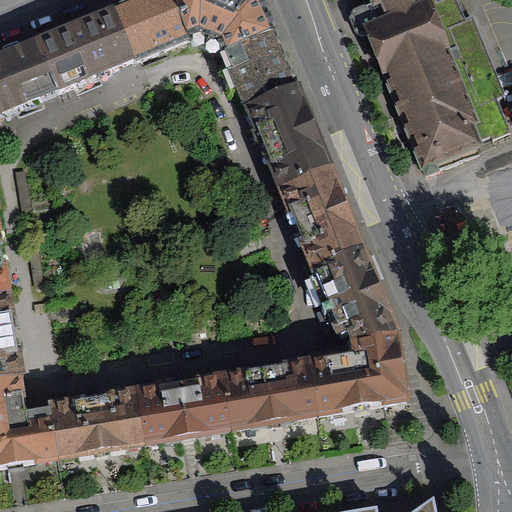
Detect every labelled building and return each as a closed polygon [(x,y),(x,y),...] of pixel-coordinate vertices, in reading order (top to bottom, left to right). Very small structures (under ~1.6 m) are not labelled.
[(173,37),(158,0),(133,0),(103,12),(124,64),(176,44),(173,37)] [(158,0),(173,37),(185,34),(205,40),(213,56),(272,33),(257,0),(158,0)] [(511,168),(511,0),(329,0),(414,208),(511,168)] [(124,64),(103,12),(54,32),(76,84),(124,64)] [(0,114),(76,84),(54,32),(0,53),(0,114)] [(272,33),(213,56),(235,112),(294,89),(272,33)] [(267,194),(326,172),(294,89),(235,112),(267,194)] [(299,277),(358,255),(326,172),(267,194),(299,277)] [(337,349),(393,340),(358,255),(299,277),(327,343),(335,341),(337,349)] [(0,298),(0,382),(10,381),(14,380),(0,298)] [(337,349),(339,362),(306,368),(316,422),(402,407),(393,340),(337,349)] [(306,368),(225,382),(234,435),(316,422),(306,368)] [(16,418),(10,381),(0,382),(0,475),(42,468),(33,413),(16,418)] [(225,382),(142,395),(151,449),(234,435),(225,382)] [(142,395),(33,413),(42,468),(151,449),(142,395)] [(432,511),(430,503),(417,511),(432,511)]
